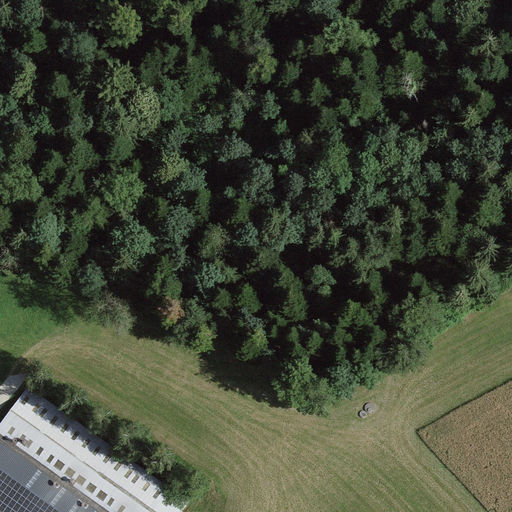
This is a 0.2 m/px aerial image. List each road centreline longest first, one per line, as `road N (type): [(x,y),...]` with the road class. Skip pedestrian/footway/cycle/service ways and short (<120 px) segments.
road 1 (track): [(343,0),(156,243)]
road 2 (track): [(0,406),(30,368),(114,311),(156,243)]
